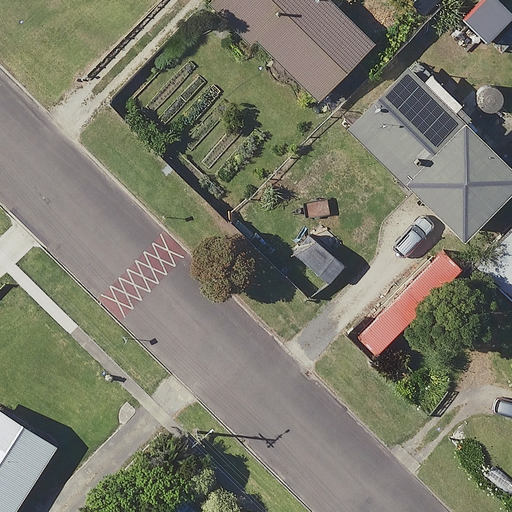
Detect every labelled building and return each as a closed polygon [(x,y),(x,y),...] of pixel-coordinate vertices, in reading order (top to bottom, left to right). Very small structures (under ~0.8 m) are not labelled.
[(362,43),(322,5),(327,0),(205,0),(205,1),(309,99),(362,43)] [(429,0),(400,0),(416,14),(429,0)] [(507,183),(387,66),(331,124),(451,241),(507,183)] [(353,216),(331,190),(291,224),(313,249),(353,216)] [(469,261),(511,302),(506,308),(511,314),(511,226),(507,222),(469,261)] [(14,511),(9,508),(47,446),(0,416),(0,511),(14,511)]
